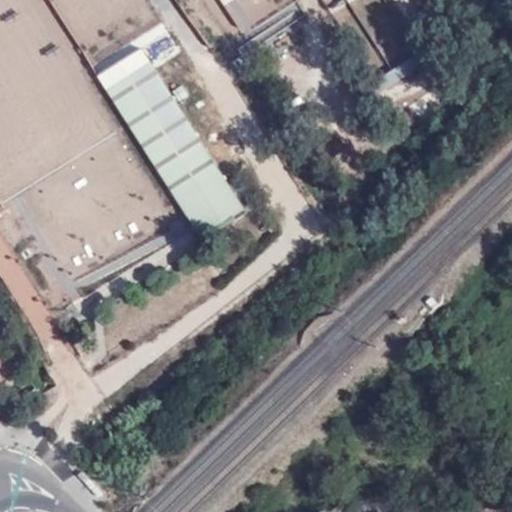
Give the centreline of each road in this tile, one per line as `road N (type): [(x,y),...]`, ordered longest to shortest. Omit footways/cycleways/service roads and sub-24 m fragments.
road 1 (unknown): [(406,0),(430,23),(442,58),(427,84),(379,96),(324,79)]
road 2 (unclassified): [(0,254),(75,383)]
